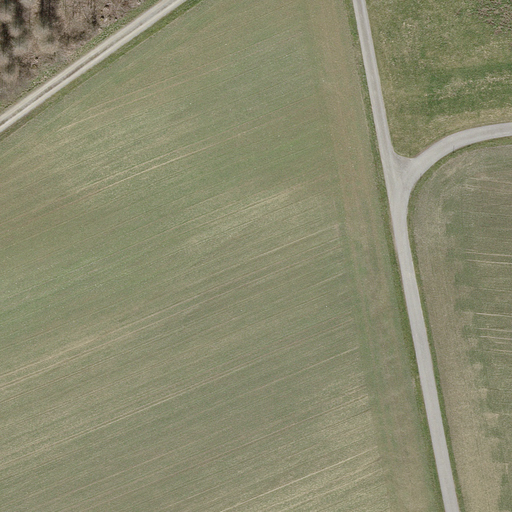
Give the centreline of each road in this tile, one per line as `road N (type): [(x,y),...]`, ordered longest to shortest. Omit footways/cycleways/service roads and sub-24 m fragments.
road 1 (track): [(457,511),(404,190),(363,0)]
road 2 (track): [(0,126),(176,0)]
road 3 (track): [(404,190),(463,146),(511,136)]
